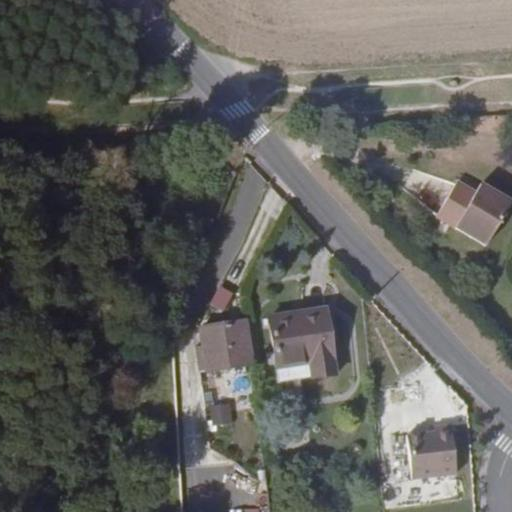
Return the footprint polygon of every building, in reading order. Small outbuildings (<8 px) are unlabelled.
[(511,219),(511,198),(484,184),(480,192),(454,179),(434,219),(496,251),(511,219)] [(220,287),(212,305),(226,311),(234,293),(220,287)] [(302,305),(307,370),(318,369),(310,304),(302,305)] [(267,376),(307,370),(302,305),(258,311),(267,376)] [(218,316),(220,359),(238,356),(233,313),(218,316)] [(195,362),(220,359),(218,316),(190,320),(195,362)] [(214,427),(231,427),(231,406),(213,407),(214,427)] [(404,431),(410,475),(455,469),(449,421),(433,423),(433,427),(404,431)]
